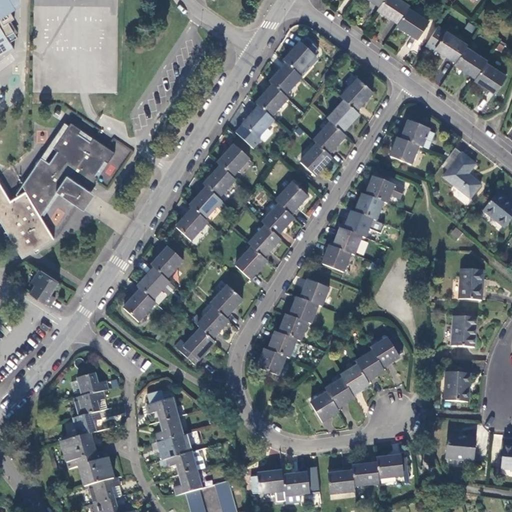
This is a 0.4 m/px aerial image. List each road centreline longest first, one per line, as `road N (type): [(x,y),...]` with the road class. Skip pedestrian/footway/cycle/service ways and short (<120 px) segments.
road 1 (unclassified): [(407,84),(242,346),(234,372),(254,423),(279,439),(309,445),(371,436),(393,416)]
road 2 (tertiary): [(289,0),(75,325)]
road 3 (unclassified): [(407,84),(289,0)]
road 4 (unclassified): [(511,168),(407,84)]
